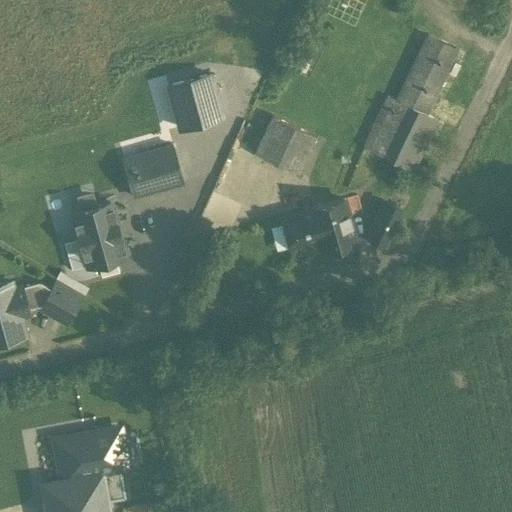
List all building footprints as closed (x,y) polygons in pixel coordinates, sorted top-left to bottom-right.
[(427,33),(395,98),(387,94),(363,144),(401,163),(425,112),(456,47),(427,33)] [(223,114),(211,70),(166,82),(179,126),(223,114)] [(425,112),(401,163),(418,172),(443,121),(425,112)] [(315,134),(271,113),(253,151),(297,171),(315,134)] [(171,142),(122,156),(133,194),(182,180),(171,142)] [(338,181),(321,186),(324,195),(341,190),(338,181)] [(343,198),(310,207),(311,207),(282,215),(290,244),(316,236),(320,248),(355,239),(343,198)] [(110,199),(72,210),(86,263),(97,260),(100,273),(118,268),(115,256),(125,253),(110,199)] [(401,208),(383,199),(366,235),(384,244),(401,208)] [(81,290),(58,276),(52,287),(38,279),(20,284),(26,306),(40,303),(42,304),(41,305),(65,319),(81,290)] [(4,280),(0,280),(0,337),(18,332),(14,316),(21,315),(19,308),(26,306),(20,284),(6,288),(4,280)] [(55,438),(62,477),(100,470),(106,499),(125,496),(120,467),(125,459),(120,433),(113,427),(55,438)] [(42,481),(47,511),(108,511),(106,499),(100,470),(62,477),(42,481)]
